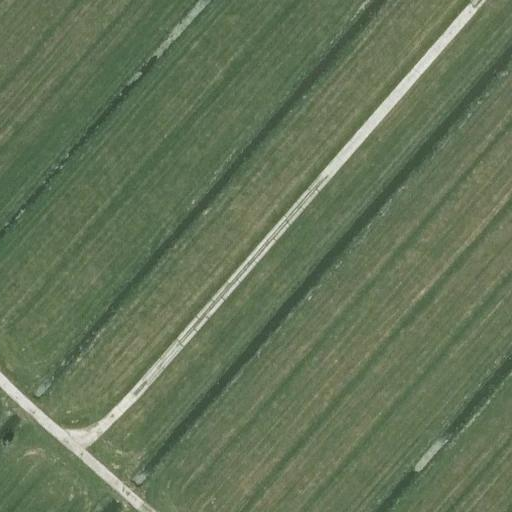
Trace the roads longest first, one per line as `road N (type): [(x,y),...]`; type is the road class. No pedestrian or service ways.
road 1 (track): [(89,441),(479,0)]
road 2 (track): [(167,511),(0,366)]
